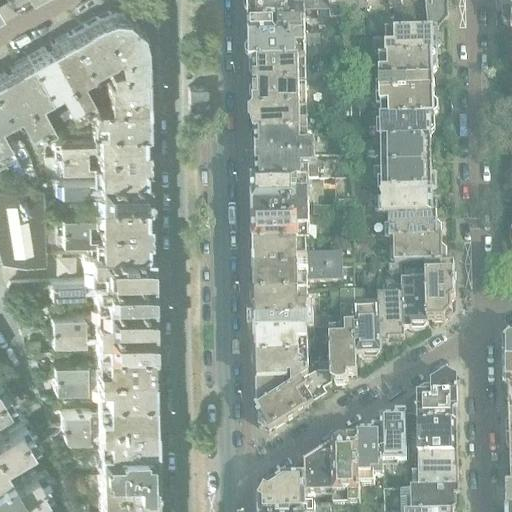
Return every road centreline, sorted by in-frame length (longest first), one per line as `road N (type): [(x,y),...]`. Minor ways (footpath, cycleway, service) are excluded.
road 1 (tertiary): [(174,0),(184,511)]
road 2 (tertiary): [(229,475),(217,0)]
road 3 (residential): [(473,0),(483,325)]
road 4 (residential): [(229,475),(268,463),(483,325)]
road 5 (residential): [(483,325),(486,511)]
